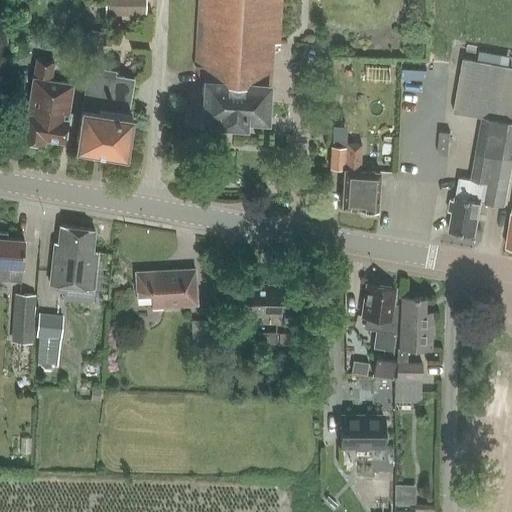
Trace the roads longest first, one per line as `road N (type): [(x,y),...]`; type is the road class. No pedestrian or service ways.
road 1 (tertiary): [(455,261),(0,184)]
road 2 (residential): [(455,261),(448,511)]
